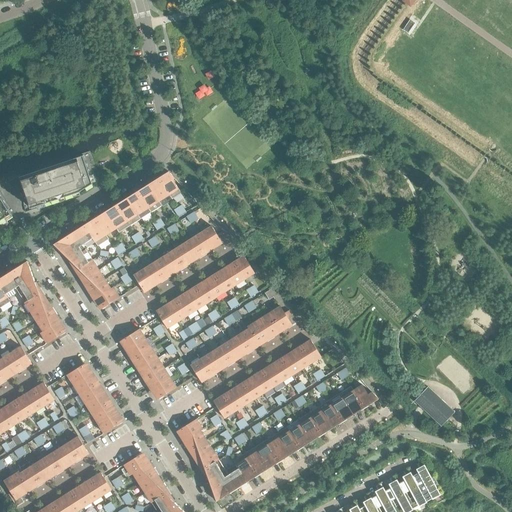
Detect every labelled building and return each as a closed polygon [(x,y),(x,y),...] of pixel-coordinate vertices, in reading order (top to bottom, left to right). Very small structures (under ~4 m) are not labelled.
[(410,20),(403,30),(408,33),(415,23),(410,20)] [(213,73),(208,75),(212,82),(217,79),(213,73)] [(203,93),(198,96),(200,101),(208,97),(210,98),(216,95),(212,88),(209,89),(207,86),(201,90),(203,93)] [(80,192),(93,183),(84,155),(20,176),(31,208),(80,192)] [(159,177),(173,199),(182,193),(173,180),(175,178),(169,171),(159,177)] [(173,199),(159,177),(149,184),(162,206),(163,205),(160,201),(170,195),(172,199),(173,199)] [(149,184),(138,191),(152,212),(162,206),(149,184)] [(152,212),(138,191),(127,198),(138,215),(149,208),(151,213),(152,212)] [(0,220),(12,213),(0,194),(0,220)] [(127,198),(117,204),(128,222),(138,215),(127,198)] [(117,204),(106,211),(117,228),(128,222),(117,204)] [(182,205),(178,207),(183,214),(186,212),(182,205)] [(183,214),(178,207),(174,210),(179,217),(183,214)] [(117,228),(106,211),(95,218),(106,235),(117,228)] [(199,218),(194,212),(191,214),(195,221),(199,218)] [(195,221),(191,214),(187,217),(191,223),(195,221)] [(106,235),(95,218),(85,225),(93,238),(93,239),(95,242),(106,235)] [(161,218),(157,221),(161,228),(165,225),(161,218)] [(161,228),(157,221),(153,223),(157,230),(161,228)] [(179,231),(175,224),(171,226),(176,233),(179,231)] [(80,247),(93,239),(93,238),(85,225),(54,244),(70,260),(83,251),(80,247)] [(176,233),(171,226),(167,229),(172,235),(176,233)] [(223,243),(218,235),(212,226),(202,232),(213,249),(223,243)] [(139,232),(136,234),(140,241),(144,239),(139,232)] [(213,249),(202,232),(192,238),(203,255),(213,249)] [(140,241),(136,234),(132,237),(136,243),(140,241)] [(160,243),(156,236),(152,238),(156,245),(160,243)] [(156,245),(152,238),(148,241),(153,248),(156,245)] [(203,255),(192,238),(183,244),(194,261),(203,255)] [(122,243),(118,245),(122,252),(126,250),(122,243)] [(194,261),(183,244),(173,250),(184,268),(194,261)] [(122,252),(118,245),(114,248),(118,255),(122,252)] [(141,255),(137,248),(133,251),(137,257),(141,255)] [(86,249),(83,251),(70,260),(69,261),(76,271),(93,260),(86,249)] [(173,250),(164,256),(174,274),(184,268),(173,250)] [(137,257),(133,251),(129,253),(133,260),(137,257)] [(164,256),(154,263),(165,280),(174,274),(164,256)] [(244,256),(234,262),(245,279),(255,273),(244,256)] [(114,266),(120,261),(118,257),(111,262),(114,266)] [(99,269),(93,260),(76,271),(82,280),(99,269)] [(28,261),(0,278),(0,284),(6,294),(16,288),(19,292),(22,289),(22,290),(35,282),(28,261)] [(116,269),(123,265),(120,261),(114,266),(116,269)] [(245,279),(234,262),(225,268),(236,285),(245,279)] [(154,263),(144,269),(155,286),(165,280),(154,263)] [(225,268),(215,274),(226,291),(236,285),(225,268)] [(105,279),(99,269),(82,280),(88,290),(105,279)] [(155,286),(144,269),(134,275),(145,292),(155,286)] [(123,281),(130,277),(128,273),(121,277),(123,281)] [(215,274),(206,280),(216,297),(226,291),(215,274)] [(126,285),(133,281),(130,277),(123,281),(126,285)] [(111,288),(105,279),(88,290),(94,300),(114,287),(111,288)] [(216,297),(206,280),(196,286),(207,303),(216,297)] [(35,282),(22,290),(22,289),(19,292),(25,303),(43,292),(36,282),(35,282)] [(6,294),(0,284),(0,308),(11,301),(6,294)] [(254,285),(251,288),(255,294),(259,292),(254,285)] [(207,303),(196,286),(186,292),(197,310),(207,303)] [(114,287),(94,300),(98,306),(100,304),(103,308),(120,297),(114,287)] [(270,313),(282,332),(304,318),(275,287),(265,293),(269,300),(274,297),(280,306),(270,313)] [(255,294),(251,288),(247,290),(251,297),(255,294)] [(43,292),(25,303),(32,312),(49,301),(43,292)] [(186,292),(177,298),(188,316),(197,310),(186,292)] [(188,316),(177,298),(167,305),(178,322),(188,316)] [(235,298),(231,300),(236,307),(239,304),(235,298)] [(236,307),(231,300),(228,302),(232,309),(236,307)] [(49,301),(32,312),(38,322),(55,311),(49,301)] [(257,308),(252,301),(245,306),(249,313),(257,308)] [(178,322),(167,305),(157,311),(168,328),(178,322)] [(216,310),(212,312),(216,319),(220,316),(216,310)] [(242,317),(238,310),(232,314),(236,321),(242,317)] [(61,321),(55,311),(38,322),(44,331),(41,333),(61,321)] [(216,319),(212,312),(208,315),(213,321),(216,319)] [(270,313),(248,326),(260,345),(282,332),(270,313)] [(236,321),(232,314),(228,316),(233,323),(236,321)] [(233,323),(228,316),(224,319),(229,325),(233,323)] [(6,317),(2,319),(6,326),(10,323),(6,317)] [(15,328),(22,324),(19,320),(13,324),(15,328)] [(65,327),(61,321),(41,333),(47,343),(48,343),(65,332),(62,328),(65,327)] [(197,322),(193,324),(197,331),(201,329),(197,322)] [(24,327),(22,324),(15,328),(17,332),(24,327)] [(197,331),(193,324),(189,327),(193,333),(197,331)] [(156,333),(163,328),(160,325),(154,329),(156,333)] [(217,333),(213,326),(209,329),(213,335),(217,333)] [(249,328),(240,334),(251,351),(260,345),(248,326),(248,327),(249,328)] [(158,336),(165,332),(163,328),(156,333),(158,336)] [(129,350),(146,339),(140,329),(123,340),(129,350)] [(213,335),(209,329),(205,331),(209,338),(213,335)] [(184,340),(187,337),(183,330),(179,333),(184,340)] [(8,339),(4,332),(0,335),(4,341),(8,339)] [(240,334),(230,340),(241,358),(251,351),(240,334)] [(25,343),(32,339),(29,335),(22,340),(25,343)] [(198,345),(194,338),(190,341),(194,347),(198,345)] [(34,343),(32,339),(25,343),(27,347),(34,343)] [(146,339),(129,350),(135,359),(152,348),(146,339)] [(311,339),(301,346),(312,363),(322,357),(311,339)] [(230,340),(221,346),(231,364),(241,358),(230,340)] [(194,347),(190,341),(186,343),(190,350),(194,347)] [(168,352),(175,348),(172,344),(166,348),(168,352)] [(21,346),(12,353),(22,370),(32,364),(21,346)] [(221,346),(211,353),(222,370),(231,364),(221,346)] [(312,363),(301,346),(291,352),(302,369),(312,363)] [(158,358),(152,348),(135,359),(141,369),(158,358)] [(171,356),(177,351),(175,348),(168,352),(171,356)] [(291,352),(282,358),(293,375),(302,369),(291,352)] [(12,353),(2,359),(13,376),(22,370),(12,353)] [(211,353),(201,359),(212,376),(222,370),(211,353)] [(158,358),(141,369),(147,378),(164,368),(158,358)] [(282,358),(272,364),(283,381),(293,375),(282,358)] [(13,376),(2,359),(0,359),(0,376),(3,382),(13,376)] [(212,376),(201,359),(191,365),(202,382),(212,376)] [(180,371),(187,367),(185,363),(178,367),(180,371)] [(74,384),(91,374),(85,364),(67,375),(74,384)] [(283,381),(272,364),(263,370),(273,387),(283,381)] [(183,375),(189,371),(187,367),(180,371),(183,375)] [(164,368),(147,378),(153,388),(171,377),(164,368)] [(349,375),(345,368),(341,371),(346,378),(349,375)] [(321,369),(317,372),(321,378),(325,376),(321,369)] [(263,370),(253,376),(264,393),(273,387),(263,370)] [(346,378),(341,371),(337,373),(342,380),(346,378)] [(321,378),(317,372),(313,374),(318,381),(321,378)] [(97,383),(91,374),(74,384),(80,394),(97,383)] [(253,376),(243,382),(254,399),(264,393),(253,376)] [(177,387),(171,377),(153,388),(160,398),(177,387)] [(302,381),(298,384),(302,391),(306,388),(302,381)] [(34,388),(45,406),(55,399),(44,382),(34,388)] [(254,399),(243,382),(234,388),(244,406),(254,399)] [(328,389),(324,382),(320,384),(324,391),(328,389)] [(103,393),(97,383),(80,394),(86,404),(103,393)] [(302,391),(298,384),(294,386),(298,393),(302,391)] [(324,391),(320,384),(316,387),(321,393),(324,391)] [(379,399),(372,392),(369,394),(363,385),(354,390),(365,408),(379,399)] [(354,390),(351,386),(340,393),(354,414),(365,408),(354,390)] [(57,395),(64,391),(62,387),(55,391),(57,395)] [(34,388),(25,395),(36,412),(45,406),(34,388)] [(234,388),(224,394),(235,412),(244,406),(234,388)] [(440,425),(441,426),(455,412),(429,388),(415,402),(440,425)] [(67,394),(64,391),(57,395),(60,399),(67,394)] [(103,393),(86,404),(92,413),(109,402),(103,393)] [(354,414),(340,393),(330,400),(343,421),(354,414)] [(235,412),(224,394),(214,401),(225,418),(235,412)] [(283,394),(279,396),(283,403),(287,400),(283,394)] [(36,412),(25,395),(15,401),(26,418),(36,412)] [(307,402),(303,395),(299,398),(303,405),(307,402)] [(283,403),(279,396),(275,398),(279,405),(283,403)] [(303,405),(299,398),(295,400),(299,407),(303,405)] [(330,400),(319,406),(333,428),(343,421),(330,400)] [(15,401),(5,407),(16,424),(26,418),(15,401)] [(109,402),(92,413),(98,423),(115,412),(109,402)] [(70,414),(76,410),(74,406),(67,410),(70,414)] [(263,406),(259,408),(264,415),(268,413),(263,406)] [(319,406),(308,413),(322,434),(333,428),(319,406)] [(5,407),(0,410),(0,419),(7,430),(16,424),(5,407)] [(264,415),(259,408),(256,411),(260,417),(264,415)] [(277,411),(282,418),(286,416),(281,409),(277,411)] [(79,414),(76,410),(70,414),(72,418),(79,414)] [(282,418),(277,411),(274,414),(278,420),(282,418)] [(55,421),(59,419),(54,412),(50,414),(55,421)] [(115,412),(98,423),(105,433),(122,422),(115,412)] [(322,434),(308,413),(298,420),(301,424),(311,441),(322,434)] [(212,422),(219,418),(217,414),(210,419),(212,422)] [(45,418),(41,420),(45,427),(49,425),(45,418)] [(215,426),(222,422),(219,418),(212,422),(215,426)] [(244,418),(240,420),(244,427),(248,425),(244,418)] [(203,429),(197,419),(184,427),(180,430),(182,434),(180,435),(184,441),(201,430),(203,429)] [(45,427),(41,420),(37,423),(41,430),(45,427)] [(244,427),(240,420),(236,423),(241,430),(244,427)] [(65,429),(61,422),(57,425),(61,431),(65,429)] [(264,429),(260,422),(256,425),(260,432),(264,429)] [(311,441),(301,424),(290,431),(301,448),(311,441)] [(61,431),(57,425),(53,427),(58,434),(61,431)] [(82,433),(89,429),(86,425),(79,430),(82,433)] [(260,432),(256,425),(252,427),(257,434),(260,432)] [(290,431),(287,427),(276,433),(290,455),(301,448),(290,431)] [(91,433),(89,429),(82,433),(84,437),(91,433)] [(25,430),(22,433),(26,439),(30,437),(28,434),(27,432),(25,430)] [(184,441),(190,451),(207,440),(201,430),(184,441)] [(223,438),(230,434),(227,430),(220,435),(223,438)] [(26,439),(22,433),(18,435),(22,442),(26,439)] [(290,455),(276,433),(266,440),(279,461),(290,455)] [(46,441),(42,434),(38,437),(42,444),(46,441)] [(225,442),(232,438),(230,434),(223,438),(225,442)] [(247,440),(242,434),(238,436),(243,443),(247,440)] [(17,436),(12,439),(13,441),(16,445),(21,443),(17,436)] [(78,436),(69,443),(79,460),(89,454),(78,436)] [(243,443),(238,436),(235,438),(239,445),(243,443)] [(42,444),(38,437),(34,439),(38,446),(42,444)] [(196,460),(213,449),(207,440),(190,451),(196,460)] [(279,461),(266,440),(255,447),(269,468),(279,461)] [(7,452),(10,449),(6,442),(2,445),(7,452)] [(69,443),(59,449),(70,466),(79,460),(69,443)] [(27,453),(22,447),(19,449),(23,456),(27,453)] [(269,468),(255,447),(245,454),(258,475),(269,468)] [(23,456),(19,449),(15,451),(19,458),(23,456)] [(70,466),(59,449),(49,455),(60,472),(70,466)] [(202,470),(220,460),(213,449),(196,460),(202,470)] [(133,473),(150,462),(147,456),(144,458),(142,454),(138,457),(137,456),(125,465),(131,475),(134,473),(133,473)] [(258,475),(245,454),(234,460),(239,468),(247,482),(258,475)] [(49,455),(40,461),(51,478),(60,472),(49,455)] [(209,480),(226,470),(220,460),(202,470),(208,480),(209,479),(209,480)] [(40,461),(30,467),(41,484),(51,478),(40,461)] [(422,461),(417,464),(419,468),(418,468),(420,472),(413,476),(426,501),(440,494),(436,485),(438,484),(438,485),(439,484),(434,476),(433,476),(434,476),(432,478),(422,461)] [(157,472),(150,462),(133,473),(134,473),(140,483),(157,472)] [(41,484),(30,467),(21,473),(18,469),(31,490),(41,484)] [(239,468),(229,474),(228,475),(231,479),(237,488),(247,482),(239,468)] [(426,501),(413,476),(409,468),(403,471),(406,475),(404,476),(406,480),(399,484),(413,509),(426,501)] [(31,490),(18,469),(10,473),(24,495),(31,490)] [(226,470),(209,480),(213,491),(231,479),(228,475),(229,474),(226,470)] [(101,472),(91,478),(102,496),(112,489),(101,472)] [(145,492),(163,481),(157,472),(140,483),(145,492)] [(24,495),(10,473),(10,474),(12,476),(4,481),(12,492),(9,494),(17,506),(24,502),(21,497),(24,495)] [(406,511),(413,509),(399,484),(395,476),(390,479),(392,483),(391,483),(393,487),(385,491),(396,511),(406,511)] [(114,485),(121,481),(119,477),(112,481),(114,485)] [(102,496),(91,478),(82,485),(92,502),(102,496)] [(237,488),(231,479),(213,491),(217,501),(237,488)] [(124,484),(121,481),(114,485),(117,489),(124,484)] [(152,503),(169,491),(163,481),(145,492),(152,503)] [(396,511),(385,491),(381,483),(376,486),(378,490),(377,491),(379,495),(372,498),(379,511),(396,511)] [(92,502),(82,485),(72,491),(83,508),(92,502)] [(72,491),(62,497),(72,511),(76,511),(83,508),(72,491)] [(157,511),(159,511),(175,502),(174,501),(175,501),(169,491),(152,503),(157,511)] [(124,501),(131,496),(129,492),(122,497),(124,501)] [(379,511),(372,498),(369,494),(364,497),(366,501),(365,501),(367,505),(360,509),(361,511),(379,511)] [(133,500),(131,496),(124,501),(127,504),(133,500)] [(72,511),(62,497),(53,503),(58,511),(72,511)] [(361,511),(360,509),(356,501),(350,504),(352,508),(351,509),(352,511),(361,511)] [(111,502),(108,504),(112,511),(116,509),(111,502)] [(179,511),(183,510),(175,502),(159,511),(179,511)] [(58,511),(53,503),(43,509),(45,511),(58,511)]
